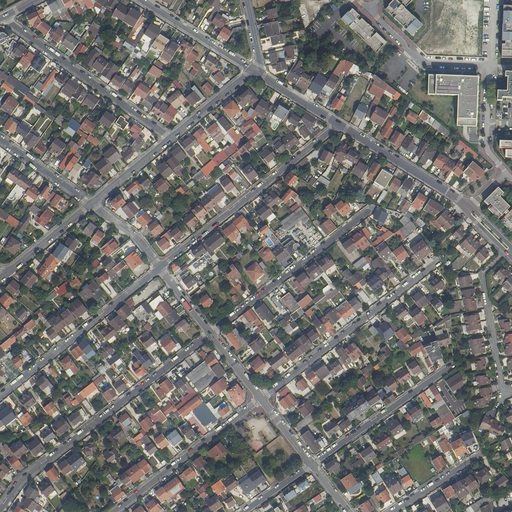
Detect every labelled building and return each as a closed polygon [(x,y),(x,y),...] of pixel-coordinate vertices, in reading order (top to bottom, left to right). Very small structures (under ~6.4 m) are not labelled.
[(58,0),(49,5),(52,10),(55,15),(60,12),(62,15),(66,14),(64,11),(65,10),(68,9),(68,7),(64,0),(58,0)] [(85,0),(90,8),(92,7),(95,5),(94,4),(92,0),(79,0),(79,1),(80,0),(85,0)] [(97,9),(99,13),(105,5),(107,0),(96,0),(94,4),(95,5),(97,9)] [(118,0),(107,0),(105,5),(109,8),(111,6),(115,8),(120,1),(118,0)] [(210,0),(209,2),(218,8),(215,12),(219,15),(219,14),(224,7),(221,5),(222,2),(221,1),(221,0),(210,0)] [(392,0),(384,8),(412,34),(422,24),(404,8),(411,0),(392,0)] [(313,3),(314,10),(321,8),(322,8),(321,1),(313,3)] [(82,16),(85,14),(79,2),(75,4),(82,16)] [(307,2),(299,4),(303,20),(310,18),(307,2)] [(465,12),(462,47),(453,46),(453,56),(462,56),(462,53),(466,54),(466,57),(488,58),(489,48),(478,47),(481,13),(489,13),(490,3),(480,2),(480,4),(455,3),(455,11),(465,12)] [(333,13),(339,8),(334,3),(329,8),(333,13)] [(131,10),(120,4),(114,14),(124,21),(125,19),(131,10)] [(500,57),(511,57),(511,4),(503,4),(500,57)] [(52,10),(49,5),(45,7),(46,8),(44,10),(43,8),(37,11),(40,18),(46,15),(45,12),(48,11),(49,12),(50,13),(52,10)] [(197,13),(200,16),(205,9),(201,6),(197,13)] [(131,10),(125,19),(136,26),(143,15),(143,14),(133,7),(131,10)] [(387,41),(352,7),(341,19),(376,52),(387,41)] [(68,9),(65,10),(69,18),(71,22),(75,22),(68,9)] [(270,20),(279,17),(277,9),(269,12),(270,20)] [(33,12),(28,15),(32,23),(34,22),(37,28),(38,27),(42,22),(40,18),(37,11),(36,11),(33,12)] [(219,15),(215,12),(209,21),(213,23),(219,15)] [(219,15),(213,23),(223,30),(230,18),(224,14),(222,17),(219,14),(219,15)] [(147,18),(143,15),(136,26),(126,40),(124,45),(129,48),(134,51),(134,52),(137,48),(146,34),(143,32),(136,42),(131,39),(137,30),(139,28),(143,23),(147,18)] [(310,18),(303,20),(305,28),(306,31),(312,24),(310,18)] [(104,30),(106,27),(95,20),(93,23),(96,25),(100,28),(104,30)] [(42,22),(38,27),(48,34),(51,29),(42,22)] [(276,22),(266,25),(269,39),(272,38),(281,36),(278,24),(276,22)] [(159,37),(163,31),(152,24),(148,31),(146,34),(157,41),(159,37)] [(226,27),(220,36),(228,41),(233,34),(244,32),(243,26),(230,30),(226,27)] [(51,36),(59,41),(66,33),(57,27),(51,36)] [(116,33),(117,32),(112,28),(108,34),(114,38),(114,37),(116,33)] [(100,42),(106,32),(104,30),(100,35),(96,40),(100,42)] [(0,45),(2,45),(1,42),(10,38),(9,36),(4,32),(1,32),(1,33),(0,33),(0,45)] [(70,33),(63,43),(74,51),(80,42),(81,41),(70,33)] [(82,44),(83,44),(90,35),(86,33),(81,41),(80,42),(82,44)] [(124,44),(126,40),(116,33),(114,37),(124,44)] [(236,35),(231,43),(235,45),(238,42),(237,41),(239,37),(236,35)] [(281,36),(272,38),(274,47),(285,45),(283,35),(281,36)] [(18,42),(19,44),(13,51),(22,58),(28,50),(20,44),(24,40),(21,37),(18,42)] [(114,38),(110,42),(120,48),(123,44),(114,38)] [(4,52),(8,55),(18,42),(13,39),(4,52)] [(194,50),(196,47),(185,41),(182,45),(186,48),(184,52),(186,54),(190,56),(194,50)] [(161,57),(171,63),(181,47),(174,42),(172,45),(170,44),(161,57)] [(75,53),(80,57),(87,47),(83,44),(82,44),(75,53)] [(296,46),(288,48),(290,58),(287,59),(287,63),(296,61),(295,57),(296,57),(295,51),(297,51),(296,46)] [(145,59),(147,55),(137,48),(134,52),(140,55),(144,58),(145,59)] [(158,59),(162,53),(153,48),(151,51),(151,50),(147,55),(152,58),(153,56),(158,59)] [(321,49),(318,53),(325,57),(328,52),(321,49)] [(201,55),(194,50),(190,56),(187,60),(191,62),(196,68),(192,73),(196,78),(197,75),(202,67),(203,66),(196,61),(197,59),(197,60),(201,55)] [(31,53),(28,51),(23,58),(26,61),(27,60),(30,62),(33,59),(29,56),(31,53)] [(85,62),(92,67),(93,66),(100,56),(93,51),(85,62)] [(285,51),(277,53),(279,63),(280,65),(287,63),(287,59),(285,51)] [(273,65),(279,63),(277,53),(271,54),(273,65)] [(190,56),(186,54),(176,70),(179,72),(182,68),(184,66),(187,60),(190,56)] [(93,66),(103,72),(110,62),(101,55),(100,56),(93,66)] [(46,62),(38,56),(34,61),(31,65),(40,71),(44,65),(46,62)] [(209,70),(213,74),(215,72),(220,63),(211,57),(207,63),(206,65),(211,67),(209,70)] [(356,65),(344,59),(342,64),(325,91),(333,96),(335,94),(342,82),(339,80),(343,73),(349,76),(351,72),(356,65)] [(120,66),(111,60),(110,62),(103,72),(102,73),(111,80),(120,66)] [(304,63),(299,61),(288,78),(299,85),(306,74),(307,72),(301,68),(304,63)] [(333,64),(329,61),(325,68),(329,71),(333,64)] [(225,64),(221,62),(220,63),(215,72),(217,73),(220,70),(221,70),(225,64)] [(165,72),(167,69),(157,63),(155,65),(156,66),(164,72),(165,72)] [(289,71),(287,63),(280,65),(273,66),(274,70),(278,69),(279,73),(289,71)] [(356,65),(351,72),(361,78),(365,70),(356,65)] [(153,68),(150,72),(159,79),(164,72),(156,66),(154,69),(153,68)] [(193,82),(195,79),(184,66),(182,68),(193,82)] [(58,72),(54,69),(40,89),(45,92),(52,83),(51,82),(58,72)] [(497,91),(496,100),(501,101),(502,98),(506,98),(506,101),(511,101),(511,71),(505,71),(504,75),(504,76),(506,76),(505,91),(497,91)] [(65,86),(70,79),(61,72),(56,79),(65,86)] [(222,73),(216,78),(221,85),(227,80),(222,73)] [(111,81),(122,88),(123,87),(127,80),(123,77),(122,78),(117,74),(111,81)] [(312,77),(306,74),(299,85),(310,91),(311,89),(314,85),(318,78),(313,75),(312,77)] [(325,78),(320,75),(318,78),(314,85),(317,86),(319,88),(325,78)] [(454,127),(473,127),(473,77),(424,77),(424,96),(454,96),(454,127)] [(74,93),(75,93),(80,87),(81,85),(71,78),(70,79),(65,86),(67,87),(65,90),(64,89),(62,91),(63,92),(62,94),(69,99),(74,93)] [(127,80),(123,87),(130,93),(136,85),(128,79),(127,80)] [(181,90),(184,87),(178,79),(174,82),(181,90)] [(373,95),(379,98),(384,90),(387,85),(373,79),(368,92),(373,95)] [(6,80),(2,85),(6,89),(5,90),(8,92),(9,91),(12,93),(13,91),(16,88),(11,84),(6,80)] [(345,83),(342,82),(335,94),(337,95),(345,83)] [(19,83),(16,88),(25,95),(27,96),(28,93),(30,91),(19,83)] [(142,83),(135,93),(138,95),(139,95),(144,98),(151,90),(142,83)] [(204,88),(209,95),(215,90),(210,83),(204,88)] [(387,85),(384,90),(394,95),(396,92),(387,85)] [(158,88),(155,86),(152,90),(145,99),(142,103),(152,110),(157,103),(153,100),(153,99),(150,97),(153,94),(155,95),(160,89),(158,88)] [(73,96),(78,100),(78,101),(79,102),(80,101),(81,102),(88,93),(80,87),(75,93),(73,96)] [(187,97),(195,107),(206,98),(197,87),(194,89),(197,92),(191,97),(189,96),(187,97)] [(16,88),(13,91),(23,98),(25,95),(16,88)] [(249,90),(237,100),(243,107),(250,101),(253,105),(258,101),(249,90)] [(183,103),(188,99),(187,99),(181,91),(172,99),(171,98),(169,100),(173,105),(176,109),(182,103),(183,103)] [(396,92),(394,95),(391,100),(395,103),(400,95),(396,92)] [(28,93),(27,96),(36,102),(37,103),(39,100),(28,93)] [(94,109),(100,100),(90,94),(82,105),(84,107),(87,104),(94,109)] [(23,98),(33,106),(34,105),(36,102),(27,96),(25,95),(23,98)] [(19,105),(8,98),(1,108),(11,115),(19,105)] [(337,101),(332,107),(340,112),(345,106),(343,105),(345,102),(341,99),(339,102),(337,101)] [(265,102),(263,101),(259,106),(256,112),(255,113),(257,115),(259,113),(260,114),(262,115),(269,105),(265,102)] [(36,102),(34,105),(44,113),(46,110),(37,103),(36,102)] [(233,102),(224,109),(231,118),(240,110),(233,102)] [(158,103),(153,110),(163,118),(164,117),(171,108),(165,104),(163,106),(158,103)] [(171,108),(164,117),(172,123),(179,113),(176,109),(173,105),(171,108)] [(271,107),(269,105),(262,115),(269,120),(272,114),(276,108),(272,106),(271,107)] [(368,109),(359,105),(354,115),(363,119),(368,109)] [(275,115),(285,122),(287,118),(291,112),(286,109),(285,110),(281,107),(280,107),(275,115)] [(375,108),(369,119),(381,126),(387,115),(375,108)] [(46,110),(44,113),(49,116),(48,117),(50,118),(52,114),(47,111),(46,110)] [(110,128),(117,119),(106,112),(99,121),(110,128)] [(237,124),(239,127),(249,119),(251,121),(253,120),(252,119),(252,118),(249,115),(247,112),(243,115),(245,117),(237,124)] [(410,114),(405,120),(413,125),(417,118),(410,114)] [(16,130),(21,123),(11,116),(4,126),(14,133),(16,130)] [(116,124),(125,131),(130,124),(126,120),(126,119),(122,116),(116,124)] [(218,116),(215,119),(219,123),(222,127),(223,127),(236,142),(235,143),(240,150),(245,145),(241,140),(244,138),(241,133),(238,136),(233,129),(225,119),(223,121),(218,116)] [(63,117),(61,120),(62,121),(66,124),(68,125),(70,122),(63,117)] [(299,129),(303,122),(295,117),(291,124),(299,129)] [(317,123),(316,123),(308,117),(306,120),(308,121),(306,125),(313,129),(314,126),(315,127),(317,123)] [(424,123),(430,127),(433,122),(428,117),(424,123)] [(294,136),(298,130),(288,124),(290,120),(287,118),(285,122),(284,123),(293,134),(294,136)] [(21,123),(16,130),(26,138),(31,131),(34,127),(24,119),(21,123)] [(70,122),(68,125),(77,132),(78,132),(79,130),(82,126),(72,119),(70,122)] [(92,123),(87,119),(82,126),(91,133),(96,126),(92,123)] [(393,124),(388,121),(379,135),(386,140),(391,132),(388,131),(393,124)] [(254,138),(263,131),(255,122),(246,129),(245,128),(242,130),(251,140),(251,141),(254,138)] [(433,122),(430,127),(437,131),(440,126),(433,122)] [(239,151),(240,150),(235,143),(222,127),(219,123),(209,131),(215,140),(216,139),(218,142),(225,136),(233,146),(225,152),(230,158),(233,156),(239,151)] [(75,134),(77,132),(68,125),(66,124),(64,127),(60,133),(58,136),(61,138),(66,132),(73,137),(75,134)] [(130,130),(128,132),(138,139),(143,132),(144,131),(135,125),(131,131),(130,130)] [(440,126),(437,131),(447,141),(451,135),(440,126)] [(306,141),(312,136),(306,128),(300,133),(306,141)] [(201,146),(208,154),(212,151),(201,137),(202,136),(205,139),(208,137),(202,129),(193,137),(201,146)] [(49,141),(53,143),(56,138),(58,136),(60,133),(57,130),(49,141)] [(86,139),(88,136),(79,130),(78,132),(86,139)] [(317,140),(320,137),(317,133),(315,131),(314,130),(311,133),(317,140)] [(105,135),(114,146),(115,145),(112,141),(114,138),(110,136),(112,134),(109,131),(108,132),(107,132),(105,135)] [(85,141),(86,139),(78,132),(77,132),(75,134),(85,141)] [(148,136),(143,132),(138,139),(138,140),(133,146),(137,152),(141,156),(145,153),(142,149),(144,146),(141,144),(148,136)] [(25,141),(34,148),(41,138),(39,136),(38,138),(31,133),(25,141)] [(394,133),(389,142),(393,145),(394,144),(398,146),(403,139),(394,133)] [(294,136),(293,134),(282,143),(288,151),(290,153),(297,147),(299,148),(302,145),(294,136)] [(88,136),(86,139),(92,143),(95,145),(97,146),(100,142),(89,135),(88,136)] [(193,137),(182,146),(192,159),(193,158),(196,156),(190,150),(193,148),(194,147),(196,150),(201,146),(193,137)] [(407,137),(400,148),(413,156),(418,148),(413,144),(415,142),(407,137)] [(56,138),(53,143),(48,150),(52,153),(54,151),(60,155),(66,145),(56,138)] [(251,140),(248,142),(252,146),(255,143),(254,142),(256,141),(254,138),(251,141),(251,140)] [(511,140),(497,140),(497,148),(508,148),(508,149),(503,149),(503,157),(511,156),(511,140)] [(68,155),(72,158),(78,151),(76,150),(79,147),(79,146),(72,141),(69,145),(73,148),(68,155)] [(242,155),(252,146),(248,142),(245,145),(240,150),(239,151),(242,155)] [(457,145),(466,151),(468,148),(459,142),(457,145)] [(282,143),(274,149),(281,156),(288,151),(282,143)] [(427,147),(422,143),(418,150),(415,155),(420,159),(426,148),(427,147)] [(352,150),(344,145),(343,149),(341,151),(342,151),(339,155),(340,155),(338,160),(337,161),(343,165),(344,163),(351,152),(352,150)] [(37,146),(35,150),(42,155),(44,151),(37,146)] [(107,158),(112,165),(122,156),(116,149),(114,146),(104,155),(107,158)] [(137,152),(133,146),(130,148),(129,146),(124,150),(125,152),(122,155),(127,161),(135,154),(137,152)] [(270,147),(259,156),(266,164),(275,157),(275,156),(274,155),(272,152),(271,149),(270,147)] [(180,148),(172,154),(180,164),(188,158),(180,148)] [(434,153),(426,148),(420,159),(418,162),(423,165),(426,160),(429,162),(434,153)] [(466,151),(464,153),(471,159),(470,160),(471,161),(476,155),(468,148),(466,151)] [(236,160),(242,155),(239,151),(233,156),(236,160)] [(323,151),(318,161),(326,165),(331,155),(323,151)] [(225,152),(224,152),(214,162),(218,167),(219,167),(229,159),(230,158),(225,152)] [(351,152),(344,163),(355,170),(359,163),(362,159),(351,152)] [(59,167),(64,170),(72,158),(68,155),(65,159),(59,167)] [(438,155),(432,165),(441,171),(446,162),(448,160),(443,157),(443,158),(438,155)] [(67,167),(71,170),(79,159),(75,156),(70,164),(67,167)] [(112,165),(107,158),(96,166),(105,176),(109,173),(109,172),(114,167),(112,165)] [(174,158),(168,163),(175,170),(178,167),(180,165),(176,160),(174,158)] [(229,159),(219,167),(225,175),(228,173),(233,180),(238,175),(233,169),(232,168),(233,167),(232,166),(233,165),(229,159)] [(82,166),(77,162),(70,173),(75,177),(82,166)] [(167,162),(166,163),(174,173),(176,175),(177,174),(171,167),(167,162)] [(218,167),(214,162),(202,171),(202,172),(207,177),(218,167)] [(446,162),(441,171),(440,173),(444,175),(443,177),(446,179),(450,173),(454,167),(446,162)] [(166,163),(158,170),(164,178),(165,180),(174,173),(166,163)] [(353,174),(363,181),(369,170),(359,163),(355,170),(353,174)] [(467,178),(476,168),(470,163),(464,170),(462,173),(467,178)] [(371,175),(377,179),(383,169),(374,164),(369,173),(371,175)] [(454,167),(450,173),(458,179),(462,173),(464,170),(457,164),(454,167)] [(251,181),(258,175),(250,165),(243,171),(251,181)] [(17,184),(23,176),(13,168),(7,177),(17,184)] [(476,168),(467,178),(473,182),(483,174),(476,168)] [(84,183),(92,189),(101,177),(93,171),(89,176),(85,174),(82,179),(85,181),(84,183)] [(383,171),(375,184),(386,190),(394,178),(383,171)] [(207,177),(202,172),(193,179),(194,181),(197,185),(201,182),(207,177)] [(289,174),(285,178),(286,179),(285,182),(291,187),(296,180),(289,174)] [(32,184),(33,182),(23,175),(23,176),(17,184),(21,186),(27,191),(32,184)] [(321,175),(319,179),(329,186),(331,181),(321,175)] [(374,184),(377,179),(371,175),(368,180),(374,184)] [(138,183),(144,189),(152,183),(147,176),(138,183)] [(309,183),(313,186),(317,178),(313,176),(309,183)] [(165,180),(164,178),(154,186),(161,195),(171,187),(165,180)] [(230,182),(230,180),(228,178),(221,184),(228,193),(230,191),(232,189),(233,190),(236,188),(231,182),(230,182)] [(194,181),(187,187),(190,190),(197,185),(194,181)] [(401,191),(404,186),(396,181),(390,190),(398,195),(401,191)] [(138,183),(137,182),(127,191),(130,195),(133,192),(134,194),(135,193),(136,195),(144,189),(138,183)] [(404,186),(401,191),(409,196),(415,187),(406,182),(404,186)] [(319,183),(314,189),(320,191),(325,193),(329,187),(319,183)] [(27,191),(26,193),(36,200),(40,194),(42,192),(38,190),(35,188),(35,187),(32,184),(27,191)] [(52,189),(47,185),(42,192),(40,194),(47,199),(51,193),(49,192),(52,189)] [(505,191),(498,186),(485,199),(490,205),(487,209),(497,219),(510,205),(502,196),(505,191)] [(176,193),(180,198),(190,190),(187,187),(184,190),(182,187),(176,193)] [(226,195),(219,188),(210,195),(216,203),(217,204),(220,202),(219,201),(221,199),(226,195)] [(290,189),(281,200),(282,201),(284,203),(285,204),(288,207),(290,203),(287,201),(291,197),(294,199),(296,196),(292,193),(293,192),(290,189)] [(67,200),(54,190),(49,197),(54,200),(52,203),(61,209),(67,200)] [(199,201),(209,194),(206,190),(198,196),(200,198),(198,200),(199,201)] [(345,191),(343,190),(338,197),(337,198),(340,199),(345,191)] [(324,196),(320,191),(313,198),(316,202),(324,196)] [(275,207),(282,201),(281,200),(276,195),(273,192),(263,200),(267,205),(271,210),(275,207)] [(210,195),(209,194),(199,201),(208,212),(211,209),(210,208),(216,203),(210,195)] [(116,210),(125,204),(118,196),(110,203),(110,206),(116,210)] [(420,196),(414,205),(422,210),(428,201),(420,196)] [(310,207),(316,202),(313,198),(307,202),(310,207)] [(304,200),(291,210),(294,212),(300,207),(306,202),(304,200)] [(342,201),(335,206),(342,215),(351,209),(346,203),(344,204),(342,201)] [(141,211),(132,202),(123,210),(126,213),(127,212),(133,218),(135,216),(141,211)] [(405,202),(401,208),(409,213),(413,207),(405,202)] [(208,213),(199,203),(191,209),(199,220),(208,213)] [(430,203),(424,212),(435,218),(443,211),(430,203)] [(33,204),(29,210),(36,215),(41,209),(33,204)] [(156,215),(160,212),(153,204),(150,206),(153,209),(152,210),(151,210),(156,215)] [(327,209),(323,211),(328,217),(337,210),(331,204),(326,208),(327,209)] [(269,222),(276,217),(271,210),(267,205),(257,213),(263,221),(266,218),(269,222)] [(304,225),(310,220),(300,207),(294,212),(280,223),(282,225),(292,217),(297,224),(301,221),(304,225)] [(511,228),(511,208),(501,220),(511,229),(511,228)] [(54,214),(47,209),(40,218),(39,218),(37,221),(43,227),(46,223),(47,224),(54,214)] [(146,225),(152,221),(143,210),(141,211),(135,216),(144,227),(146,225)] [(389,215),(378,210),(374,218),(380,221),(378,223),(379,224),(384,227),(389,215)] [(22,219),(12,212),(5,220),(15,227),(16,228),(22,219)] [(31,217),(27,213),(22,219),(16,228),(22,233),(30,222),(28,221),(31,217)] [(192,213),(183,220),(190,228),(199,221),(192,213)] [(436,223),(441,228),(451,218),(446,213),(443,216),(438,221),(436,223)] [(401,219),(405,224),(412,219),(413,218),(406,214),(401,218),(401,219)] [(242,220),(239,217),(233,223),(239,230),(246,225),(245,224),(246,222),(249,225),(248,226),(249,228),(252,227),(242,215),(241,216),(243,219),(242,220)] [(287,231),(297,224),(292,217),(282,225),(283,226),(287,231)] [(457,223),(451,218),(441,228),(446,234),(449,231),(453,227),(457,223)] [(156,222),(154,219),(152,221),(146,225),(148,228),(156,222)] [(335,227),(329,219),(320,226),(326,234),(335,227)] [(417,224),(412,219),(405,224),(401,227),(407,234),(417,227),(418,226),(417,224)] [(156,221),(156,222),(148,228),(154,235),(162,229),(156,221)] [(84,231),(92,238),(97,231),(99,228),(90,222),(84,231)] [(232,223),(223,231),(230,240),(240,233),(232,223)] [(267,235),(269,236),(273,233),(272,231),(271,231),(266,225),(259,231),(260,232),(258,234),(261,238),(263,241),(266,239),(266,238),(264,235),(263,235),(267,231),(269,233),(267,235)] [(313,226),(308,230),(311,234),(316,230),(313,226)] [(173,231),(171,229),(166,233),(161,237),(163,239),(158,243),(164,251),(168,248),(172,246),(168,241),(171,239),(174,237),(178,241),(182,238),(181,237),(184,234),(178,227),(173,231)] [(365,227),(361,231),(362,232),(367,239),(372,235),(365,227)] [(464,231),(462,228),(452,237),(459,244),(466,236),(462,233),(464,231)] [(104,236),(97,231),(92,238),(91,239),(98,244),(104,236)] [(390,231),(381,237),(378,239),(371,245),(374,249),(384,241),(391,236),(392,235),(394,233),(390,231)] [(360,246),(368,240),(367,239),(362,232),(351,241),(357,247),(357,248),(360,246)] [(218,233),(202,246),(207,252),(210,256),(212,258),(216,255),(213,251),(225,242),(218,233)] [(74,248),(80,241),(72,236),(67,243),(74,248)] [(21,243),(12,237),(8,242),(4,248),(14,254),(21,243)] [(460,247),(465,252),(475,242),(470,237),(467,240),(462,245),(460,247)] [(288,238),(281,244),(282,244),(290,255),(291,256),(300,248),(297,244),(295,243),(291,239),(288,239),(288,238)] [(272,247),(266,239),(263,241),(269,249),(272,247)] [(349,253),(357,247),(351,241),(350,239),(342,245),(349,253)] [(107,257),(119,248),(112,240),(101,248),(107,257)] [(368,240),(360,246),(363,250),(371,244),(368,240)] [(431,251),(423,240),(411,249),(419,260),(431,251)] [(271,260),(275,256),(272,252),(269,249),(263,241),(261,243),(265,248),(259,252),(266,261),(269,258),(271,260)] [(382,259),(392,251),(386,243),(384,241),(374,249),(379,255),(382,259)] [(481,247),(475,242),(465,252),(471,258),(473,255),(478,250),(481,247)] [(280,263),(290,255),(282,244),(272,252),(275,256),(279,261),(280,263)] [(192,253),(196,258),(203,253),(205,254),(207,252),(202,246),(202,245),(192,253)] [(402,245),(392,252),(400,263),(410,256),(402,245)] [(67,252),(60,247),(56,253),(59,255),(60,253),(64,256),(67,252)] [(139,255),(141,253),(137,249),(124,259),(129,264),(130,263),(135,271),(139,268),(137,266),(140,264),(143,262),(140,259),(142,258),(139,255)] [(482,250),(475,257),(482,265),(489,257),(482,250)] [(182,258),(186,262),(193,256),(189,252),(182,258)] [(207,258),(210,256),(207,252),(205,254),(198,260),(191,266),(194,269),(206,260),(207,258)] [(229,264),(230,266),(233,264),(243,256),(240,252),(236,255),(237,257),(229,264)] [(66,266),(69,268),(75,260),(78,256),(75,253),(74,254),(75,255),(66,266)] [(51,254),(43,265),(51,270),(52,271),(59,261),(51,254)] [(328,255),(318,263),(324,271),(335,263),(328,255)] [(364,257),(353,265),(358,271),(368,263),(364,257)] [(378,270),(375,272),(377,275),(381,280),(389,275),(391,277),(394,275),(390,269),(386,272),(387,273),(385,274),(380,268),(385,265),(378,257),(371,262),(378,270)] [(104,266),(102,267),(104,270),(107,269),(108,271),(117,264),(114,261),(112,263),(109,258),(102,263),(104,266)] [(95,261),(89,266),(92,269),(98,265),(95,261)] [(124,267),(126,265),(122,261),(107,273),(111,278),(117,273),(117,272),(118,273),(120,271),(119,271),(120,270),(123,267),(124,267)] [(267,267),(262,261),(258,264),(263,270),(267,267)] [(281,272),(285,269),(280,263),(279,261),(275,264),(281,272)] [(316,261),(305,269),(307,271),(317,263),(316,261)] [(246,270),(254,281),(264,273),(256,263),(246,270)] [(329,284),(321,289),(324,293),(326,296),(330,292),(336,288),(337,287),(324,271),(318,263),(317,263),(307,271),(314,280),(315,281),(322,275),(329,284)] [(43,265),(42,264),(37,272),(45,278),(51,270),(43,265)] [(231,279),(239,272),(233,264),(230,266),(230,267),(233,271),(226,276),(229,280),(231,279)] [(217,275),(223,272),(219,265),(214,268),(217,275)] [(174,273),(177,277),(183,272),(180,269),(174,273)] [(343,272),(348,278),(352,275),(348,269),(343,272)] [(29,270),(21,281),(33,290),(37,286),(33,283),(38,276),(29,270)] [(503,281),(505,283),(510,278),(511,277),(508,275),(507,276),(501,270),(494,277),(501,283),(503,281)] [(191,275),(188,271),(181,277),(184,280),(183,281),(188,289),(196,283),(190,276),(191,275)] [(305,286),(314,280),(307,271),(297,279),(304,287),(303,288),(305,290),(305,291),(308,289),(305,286)] [(348,278),(348,279),(353,286),(358,282),(362,286),(366,283),(363,278),(358,271),(352,275),(348,278)] [(97,277),(95,279),(100,285),(103,282),(109,277),(105,273),(98,279),(97,277)] [(120,276),(117,273),(111,278),(113,281),(120,276)] [(265,275),(264,273),(254,281),(256,283),(265,275)] [(377,275),(367,283),(374,292),(384,284),(381,280),(377,275)] [(72,286),(79,280),(75,276),(67,283),(72,286)] [(438,276),(429,283),(436,291),(445,284),(438,276)] [(472,287),(470,278),(458,280),(460,289),(472,287)] [(505,283),(501,287),(509,295),(511,292),(511,280),(510,278),(505,283)] [(21,285),(13,279),(6,288),(12,293),(15,289),(16,290),(21,285)] [(302,292),(305,290),(303,288),(297,280),(294,283),(302,292)] [(81,284),(79,281),(70,288),(72,291),(81,284)] [(98,292),(100,291),(92,281),(89,284),(90,285),(80,293),(86,301),(90,298),(94,302),(101,296),(98,292)] [(229,290),(233,294),(238,291),(235,287),(230,281),(228,283),(232,288),(229,290)] [(67,282),(56,291),(61,295),(72,286),(67,283),(67,282)] [(113,294),(103,282),(100,285),(109,297),(113,294)] [(239,284),(236,286),(235,287),(238,291),(240,294),(244,291),(239,284)] [(340,292),(336,288),(330,292),(333,296),(340,292)] [(49,302),(58,295),(53,289),(44,298),(47,300),(49,302)] [(362,290),(358,293),(359,294),(360,295),(365,301),(365,302),(370,299),(362,290)] [(419,308),(428,301),(426,298),(421,291),(411,298),(418,307),(419,308)] [(461,293),(462,302),(463,302),(473,300),(472,296),(474,295),(474,291),(461,293)] [(0,297),(0,301),(5,307),(13,300),(6,292),(0,297)] [(293,313),(290,315),(292,317),(294,320),(305,312),(302,308),(297,302),(292,295),(289,292),(281,298),(293,313)] [(338,312),(340,310),(331,298),(333,296),(330,292),(326,296),(328,298),(334,306),(336,308),(338,312)] [(324,293),(313,302),(315,304),(321,300),(326,296),(324,293)] [(213,302),(207,294),(199,300),(205,308),(213,302)] [(361,304),(365,301),(360,295),(359,294),(356,297),(361,304)] [(281,309),(284,307),(275,295),(271,298),(281,309)] [(301,298),(297,302),(302,308),(312,300),(308,295),(304,298),(301,298)] [(430,295),(426,298),(428,301),(435,309),(444,302),(440,297),(435,301),(430,295)] [(150,304),(154,310),(164,302),(159,296),(150,304)] [(355,298),(348,303),(349,303),(355,311),(362,306),(355,298)] [(77,318),(87,309),(79,299),(69,307),(70,308),(73,313),(77,317),(77,318)] [(136,310),(128,300),(124,303),(125,305),(132,313),(136,310)] [(473,300),(463,302),(465,311),(468,310),(469,313),(476,312),(476,309),(474,309),(473,300)] [(146,301),(144,303),(136,310),(132,313),(134,318),(137,321),(140,321),(148,315),(154,310),(150,304),(146,301)] [(264,303),(256,310),(263,319),(265,318),(268,322),(274,317),(271,313),(264,303)] [(344,319),(355,311),(349,303),(340,310),(338,312),(342,316),(344,319)] [(171,312),(166,304),(157,311),(162,318),(165,317),(171,312)] [(313,312),(319,308),(315,304),(310,308),(313,312)] [(125,305),(117,312),(123,321),(126,318),(129,322),(134,318),(131,314),(132,313),(125,305)] [(403,306),(394,313),(399,320),(408,313),(403,306)] [(415,322),(424,315),(419,308),(418,307),(409,314),(415,322)] [(15,315),(19,320),(27,313),(22,308),(15,315)] [(67,325),(77,317),(73,313),(70,308),(60,316),(66,324),(67,325)] [(255,330),(257,333),(265,327),(263,324),(258,318),(258,317),(251,308),(239,318),(240,320),(245,317),(248,321),(250,319),(252,322),(254,321),(259,327),(255,330)] [(308,317),(314,312),(313,312),(310,308),(305,312),(308,317)] [(331,325),(342,316),(338,312),(336,308),(325,316),(331,325)] [(179,318),(173,310),(171,312),(165,317),(171,325),(179,318)] [(47,327),(50,325),(48,322),(40,313),(37,316),(39,318),(40,318),(47,327)] [(386,313),(382,317),(386,322),(387,323),(391,320),(386,313)] [(56,332),(66,324),(60,316),(58,314),(48,322),(50,325),(51,326),(56,332)] [(288,321),(291,318),(288,314),(285,317),(282,319),(282,318),(278,321),(284,328),(289,324),(290,323),(288,321)] [(446,326),(451,325),(450,314),(443,319),(439,322),(440,324),(446,320),(446,326)] [(155,324),(148,315),(140,321),(144,327),(147,330),(150,328),(155,324)] [(116,333),(126,324),(123,321),(119,316),(109,323),(111,327),(116,333)] [(333,329),(334,328),(331,325),(325,316),(320,320),(328,331),(329,332),(330,332),(333,335),(336,332),(333,329)] [(464,318),(465,325),(479,323),(478,316),(473,317),(467,318),(464,318)] [(323,335),(328,331),(320,320),(318,318),(313,322),(323,335)] [(189,326),(184,319),(175,327),(178,330),(181,327),(184,331),(186,330),(186,329),(189,326)] [(34,323),(32,320),(14,335),(19,341),(30,333),(28,331),(36,325),(34,323)] [(290,323),(289,324),(293,329),(298,325),(294,320),(290,323)] [(507,321),(498,322),(499,325),(500,325),(502,334),(511,332),(510,323),(507,324),(507,321)] [(379,325),(375,328),(378,333),(384,340),(394,332),(387,323),(386,322),(381,326),(379,325)] [(465,325),(466,334),(470,333),(476,332),(481,331),(479,323),(465,325)] [(57,333),(67,325),(66,324),(56,332),(57,333)] [(235,327),(232,324),(225,329),(228,333),(235,327)] [(289,324),(284,328),(287,333),(293,329),(289,324)] [(375,336),(378,333),(375,328),(373,325),(369,328),(375,336)] [(52,340),(58,335),(57,333),(56,332),(51,326),(45,331),(52,340)] [(116,339),(119,337),(116,333),(111,327),(109,329),(108,328),(106,329),(105,328),(100,332),(107,341),(114,336),(116,339)] [(226,336),(237,349),(246,342),(236,328),(226,336)] [(408,334),(403,328),(396,333),(401,340),(403,338),(404,339),(406,337),(405,336),(408,334)] [(311,342),(319,336),(314,329),(309,333),(308,332),(305,334),(311,342)] [(439,345),(444,344),(447,343),(450,342),(447,331),(443,333),(442,329),(435,331),(439,345)] [(503,342),(504,346),(505,346),(511,344),(511,333),(504,335),(506,342),(503,342)] [(154,340),(149,334),(144,338),(141,340),(146,346),(154,340)] [(302,352),(313,344),(312,343),(311,342),(305,334),(295,343),(302,352)] [(3,343),(7,348),(16,340),(13,335),(3,343)] [(110,344),(116,339),(114,336),(107,341),(110,344)] [(176,346),(169,337),(161,343),(168,352),(176,346)] [(250,344),(257,353),(260,351),(265,347),(258,337),(250,344)] [(424,354),(426,353),(423,346),(421,342),(418,337),(414,339),(415,341),(417,344),(414,345),(410,348),(407,349),(412,356),(419,352),(422,350),(424,354)] [(85,340),(78,346),(82,351),(85,355),(92,349),(85,340)] [(467,342),(469,349),(483,347),(482,340),(477,340),(471,342),(467,342)] [(439,358),(435,341),(423,346),(426,353),(427,358),(429,362),(433,360),(439,358)] [(353,342),(350,344),(351,345),(344,350),(349,356),(352,360),(362,353),(353,342)] [(292,361),(303,353),(302,352),(295,343),(284,351),(288,357),(290,359),(292,361)] [(108,344),(99,351),(104,358),(113,351),(108,344)] [(303,353),(313,345),(313,344),(302,352),(303,353)] [(379,357),(381,361),(391,354),(385,346),(381,349),(384,354),(379,357)] [(86,362),(89,359),(85,355),(82,351),(81,351),(78,347),(71,352),(76,359),(80,357),(81,356),(86,362)] [(345,359),(349,356),(344,350),(344,349),(342,347),(337,352),(345,362),(346,360),(345,359)] [(469,349),(470,357),(474,356),(480,355),(484,354),(483,347),(469,349)] [(273,357),(268,361),(274,370),(284,362),(285,363),(290,359),(288,357),(284,351),(282,353),(278,348),(271,354),(273,357)] [(152,364),(145,355),(142,358),(137,351),(133,354),(141,364),(143,366),(145,369),(152,364)] [(205,361),(218,378),(225,374),(217,364),(218,363),(212,355),(210,357),(208,358),(202,351),(199,353),(205,361)] [(145,355),(152,364),(155,361),(148,353),(145,355)] [(18,356),(16,358),(12,361),(17,368),(23,363),(21,360),(24,358),(21,354),(18,357),(18,356)] [(112,364),(120,358),(117,354),(108,361),(107,362),(111,367),(114,371),(117,370),(112,364)] [(79,370),(68,356),(60,362),(66,370),(69,368),(73,374),(79,370)] [(262,361),(259,357),(250,364),(253,368),(248,372),(252,376),(253,378),(254,377),(253,375),(257,372),(266,365),(265,364),(267,362),(265,358),(262,361)] [(475,371),(475,372),(485,370),(484,362),(485,362),(484,357),(476,359),(476,363),(474,363),(474,364),(475,371)] [(293,364),(290,360),(276,370),(279,374),(293,364)] [(332,375),(342,368),(340,365),(336,360),(326,368),(330,372),(332,375)] [(419,373),(422,371),(415,360),(407,366),(413,375),(416,373),(418,372),(419,373)] [(205,361),(193,371),(206,388),(218,379),(218,378),(205,361)] [(101,375),(111,367),(107,362),(97,370),(99,373),(101,375)] [(312,369),(313,370),(323,363),(322,362),(312,369)] [(320,380),(330,372),(326,368),(323,363),(313,370),(320,379),(320,380)] [(142,367),(143,366),(141,364),(137,367),(139,369),(136,371),(135,370),(134,371),(138,377),(142,374),(143,375),(146,372),(142,367)] [(405,368),(395,376),(401,384),(411,377),(405,368)] [(313,385),(320,379),(313,370),(306,376),(313,385)] [(186,375),(200,393),(206,388),(193,371),(186,375)] [(464,385),(462,373),(461,371),(445,381),(452,392),(464,385)] [(99,373),(91,380),(93,382),(94,381),(97,379),(101,375),(99,373)] [(45,376),(36,383),(42,390),(51,383),(45,376)] [(476,377),(477,387),(490,385),(489,381),(487,381),(486,376),(476,377)] [(188,388),(191,386),(184,377),(174,385),(176,388),(181,394),(188,388)] [(366,383),(362,377),(356,382),(360,387),(366,383)] [(392,377),(385,383),(387,386),(392,393),(395,390),(394,389),(399,386),(392,377)] [(210,387),(217,396),(221,392),(228,387),(222,378),(210,387)] [(119,394),(127,388),(125,385),(121,380),(120,379),(112,385),(119,394)] [(167,395),(176,388),(174,385),(172,383),(171,384),(167,379),(159,385),(167,395)] [(308,386),(303,379),(296,384),(302,391),(308,386)] [(243,392),(235,381),(229,386),(228,387),(230,389),(227,392),(233,399),(232,399),(237,406),(243,401),(243,392)] [(85,386),(82,382),(77,386),(80,390),(85,386)] [(84,398),(97,388),(94,384),(93,382),(80,392),(84,398)] [(437,400),(431,404),(444,423),(445,425),(454,419),(455,418),(434,385),(429,388),(437,400)] [(191,386),(188,388),(193,394),(185,399),(188,403),(198,395),(191,386)] [(387,392),(385,393),(380,397),(381,399),(386,406),(396,399),(392,393),(387,386),(384,388),(387,392)] [(116,395),(111,388),(103,394),(109,401),(116,395)] [(161,396),(164,394),(160,388),(156,391),(161,396)] [(280,394),(283,399),(286,397),(290,393),(287,388),(280,394)] [(339,393),(336,389),(335,388),(330,393),(333,397),(339,393)] [(479,390),(480,399),(489,398),(491,398),(489,388),(479,390)] [(31,389),(28,391),(29,393),(36,402),(39,400),(31,389)] [(380,397),(385,393),(382,389),(376,393),(380,397)] [(370,407),(381,399),(380,397),(376,393),(375,390),(364,398),(370,406),(370,407)] [(302,399),(305,402),(307,401),(315,395),(313,391),(302,399)] [(79,403),(85,399),(84,398),(80,392),(75,396),(78,399),(77,399),(79,403)] [(427,404),(430,402),(424,392),(421,394),(427,404)] [(29,393),(19,400),(20,401),(29,393)] [(27,410),(37,403),(36,402),(29,393),(20,401),(27,410)] [(280,402),(285,409),(296,400),(291,393),(290,393),(286,397),(283,399),(280,402)] [(69,398),(66,394),(63,396),(68,404),(72,401),(70,397),(69,398)] [(362,395),(342,409),(348,419),(350,422),(371,407),(370,407),(364,398),(362,395)] [(214,423),(218,420),(217,419),(206,404),(203,401),(202,402),(198,397),(199,396),(198,396),(178,411),(180,414),(183,417),(192,410),(205,427),(212,422),(214,423)] [(476,400),(477,410),(488,408),(487,403),(489,402),(489,398),(480,399),(476,400)] [(48,412),(51,416),(58,410),(49,399),(41,405),(47,412),(48,412)] [(185,399),(182,401),(175,407),(175,408),(178,411),(186,404),(188,403),(185,399)] [(220,417),(221,416),(215,408),(210,401),(206,404),(217,419),(220,417)] [(215,408),(221,416),(229,410),(228,408),(228,407),(224,401),(215,408)] [(315,411),(307,401),(305,402),(301,406),(298,408),(302,413),(305,417),(309,415),(315,411)] [(172,411),(174,409),(170,403),(161,409),(166,415),(168,414),(170,417),(174,413),(172,411)] [(150,411),(161,424),(167,419),(157,406),(150,411)] [(413,419),(416,417),(423,413),(418,406),(408,413),(413,419)] [(86,415),(81,409),(68,419),(73,425),(86,415)] [(161,424),(150,411),(148,413),(156,423),(158,426),(161,424)] [(33,420),(27,413),(20,419),(26,427),(33,420)] [(413,419),(408,413),(404,415),(409,422),(413,419)] [(511,421),(507,413),(502,415),(506,424),(511,421)] [(126,414),(118,420),(123,426),(124,428),(132,421),(126,414)] [(299,430),(312,420),(309,415),(305,417),(296,425),(299,430)] [(7,430),(10,436),(26,430),(22,424),(14,430),(8,420),(7,420),(5,416),(0,418),(7,430)] [(146,431),(150,428),(154,425),(147,417),(140,423),(146,431)] [(442,421),(439,417),(436,419),(431,423),(433,427),(442,421)] [(483,417),(478,427),(487,432),(491,423),(492,421),(483,417)] [(59,435),(63,431),(70,426),(64,418),(52,427),(59,435)] [(343,419),(337,423),(342,430),(352,424),(350,422),(348,419),(345,422),(343,419)] [(393,436),(397,433),(404,429),(397,419),(387,426),(393,436)] [(340,428),(335,421),(323,429),(329,437),(334,433),(336,432),(340,428)] [(503,429),(491,423),(487,432),(485,437),(493,440),(495,436),(499,438),(503,429)] [(187,438),(194,432),(189,425),(181,431),(187,438)] [(128,437),(130,435),(129,434),(124,428),(123,426),(120,428),(128,437)] [(55,436),(49,428),(41,435),(47,443),(49,441),(50,441),(53,439),(53,438),(55,436)] [(112,433),(109,435),(113,442),(114,444),(118,441),(117,439),(124,433),(121,430),(120,428),(114,432),(112,433)] [(141,433),(133,439),(136,443),(140,440),(142,438),(146,435),(147,435),(142,428),(139,431),(141,433)] [(174,446),(183,439),(176,430),(167,436),(174,446)] [(325,445),(322,440),(321,440),(319,438),(316,440),(315,439),(308,430),(301,435),(306,442),(315,453),(325,445)] [(472,432),(461,436),(466,447),(476,443),(472,432)] [(392,441),(386,433),(379,437),(379,436),(372,441),(379,450),(392,441)] [(162,449),(169,443),(165,438),(162,434),(155,440),(162,449)] [(423,434),(412,441),(413,442),(415,445),(418,443),(426,438),(423,434)] [(444,452),(452,448),(445,435),(445,434),(441,436),(444,441),(439,443),(444,452)] [(447,434),(445,435),(452,448),(456,456),(467,451),(461,438),(454,442),(450,436),(449,435),(448,436),(447,434)] [(128,437),(134,445),(136,443),(133,439),(130,435),(128,437)] [(149,455),(157,449),(147,437),(146,435),(142,438),(143,440),(145,442),(144,442),(145,444),(148,446),(146,448),(144,449),(149,455)] [(167,436),(165,438),(169,443),(172,447),(174,446),(167,436)] [(511,445),(508,437),(501,441),(504,448),(511,445)] [(34,455),(44,448),(39,440),(37,438),(27,446),(34,455)] [(433,445),(428,438),(420,443),(424,450),(433,445)] [(17,459),(28,450),(21,441),(17,444),(16,443),(13,446),(13,447),(10,449),(17,459)] [(86,457),(92,455),(91,452),(96,450),(95,447),(93,443),(93,441),(89,443),(80,450),(86,457)] [(19,466),(22,464),(17,459),(10,449),(5,443),(1,446),(11,459),(8,461),(15,469),(17,467),(19,469),(20,468),(19,466)] [(212,449),(208,452),(215,461),(219,458),(218,457),(226,451),(220,443),(212,449)] [(349,451),(353,456),(356,454),(358,453),(354,447),(349,451)] [(370,447),(360,454),(366,463),(376,455),(370,447)] [(110,452),(109,452),(107,451),(103,454),(104,455),(103,455),(110,464),(111,463),(115,459),(120,456),(114,449),(110,452)] [(78,452),(66,461),(72,468),(74,471),(86,462),(78,452)] [(343,463),(350,473),(366,463),(360,454),(359,452),(358,453),(356,454),(360,460),(352,465),(348,459),(343,463)] [(497,452),(489,456),(493,460),(494,459),(499,456),(497,452)] [(206,463),(201,456),(193,462),(199,469),(206,463)] [(438,469),(446,464),(441,456),(433,461),(438,469)] [(153,457),(149,460),(154,466),(158,463),(153,457)] [(144,459),(137,465),(144,475),(152,469),(144,459)] [(64,475),(72,468),(66,461),(66,460),(58,466),(64,475)] [(326,467),(330,472),(332,470),(338,466),(339,466),(338,465),(334,460),(326,465),(326,467)] [(381,463),(371,470),(373,473),(377,471),(384,466),(381,463)] [(0,477),(2,479),(10,470),(4,464),(0,467),(1,468),(0,469),(0,477)] [(133,483),(144,475),(137,465),(136,464),(125,472),(131,479),(133,483)] [(57,476),(59,474),(54,467),(46,474),(51,480),(54,479),(56,481),(59,478),(57,476)] [(190,467),(183,473),(189,481),(196,475),(190,467)] [(405,477),(409,475),(404,467),(400,469),(405,477)] [(492,476),(485,467),(476,475),(482,483),(492,476)] [(259,470),(249,477),(256,487),(266,480),(259,470)] [(372,484),(374,487),(383,481),(377,471),(373,473),(371,474),(376,481),(372,484)] [(124,484),(131,479),(125,472),(119,477),(119,478),(124,484)] [(186,484),(190,482),(189,481),(183,473),(179,476),(186,484)] [(338,481),(345,491),(357,483),(350,473),(338,481)] [(409,475),(405,477),(401,479),(406,487),(414,482),(409,475)] [(504,475),(495,482),(501,489),(510,483),(504,475)] [(395,476),(384,482),(392,495),(403,488),(395,476)] [(464,480),(461,481),(469,492),(479,485),(472,476),(465,481),(464,480)] [(249,477),(239,485),(246,495),(256,488),(256,487),(249,477)] [(124,484),(119,478),(115,481),(119,485),(120,487),(124,484)] [(170,497),(184,487),(177,478),(175,480),(163,488),(169,496),(170,497)] [(234,478),(224,485),(228,491),(238,484),(234,478)] [(163,488),(175,480),(174,479),(163,487),(163,488)] [(53,497),(57,493),(47,480),(38,487),(45,497),(50,493),(53,497)] [(220,480),(210,487),(211,489),(212,488),(214,490),(217,495),(220,493),(221,494),(223,496),(226,501),(224,502),(228,507),(236,502),(232,497),(228,500),(222,491),(225,490),(222,485),(218,488),(216,486),(217,485),(221,482),(220,480)] [(296,487),(300,492),(309,486),(306,480),(296,487)] [(461,481),(451,487),(457,496),(459,498),(469,492),(461,481)] [(207,483),(201,488),(199,490),(197,487),(196,486),(194,488),(200,495),(204,492),(210,487),(207,483)] [(360,488),(357,483),(345,491),(351,494),(360,488)] [(117,500),(125,494),(120,487),(119,485),(110,492),(112,494),(109,497),(113,503),(117,500)] [(448,489),(443,492),(448,499),(450,497),(452,500),(455,498),(454,497),(457,496),(451,487),(451,486),(447,488),(448,489)] [(30,487),(24,495),(28,498),(38,504),(41,507),(44,504),(40,501),(42,497),(38,494),(39,493),(30,487)] [(162,501),(169,496),(163,488),(163,487),(156,492),(158,495),(162,501)] [(288,493),(281,498),(285,503),(288,501),(297,495),(294,491),(289,494),(288,493)] [(390,498),(386,491),(377,496),(382,504),(390,498)] [(66,493),(60,497),(65,504),(70,497),(66,493)] [(192,505),(202,498),(200,495),(194,499),(190,502),(192,505)] [(487,495),(476,502),(480,508),(492,501),(487,495)] [(212,511),(222,504),(216,496),(206,503),(209,508),(212,511)] [(445,511),(451,509),(443,496),(431,502),(436,511),(445,511)] [(23,505),(32,511),(38,504),(28,498),(23,505)] [(152,511),(157,511),(162,508),(154,499),(147,505),(152,511)] [(371,499),(368,500),(374,509),(376,508),(371,499)] [(363,511),(369,511),(374,509),(368,500),(360,505),(363,511)] [(493,511),(492,501),(480,508),(481,511),(493,511)] [(476,502),(465,508),(466,510),(467,511),(473,511),(480,508),(476,502)] [(319,511),(330,505),(329,503),(316,511),(319,511)]
